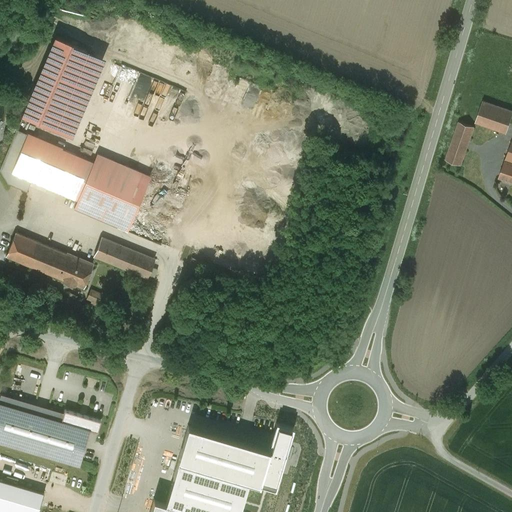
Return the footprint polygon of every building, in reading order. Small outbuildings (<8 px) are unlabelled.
[(105,57),(56,36),(23,114),(72,135),(105,57)] [(511,114),(511,110),(483,100),(476,121),(506,132),(511,114)] [(459,121),(445,159),(461,164),(474,126),(459,121)] [(93,161),(28,134),(13,171),(78,198),(93,161)] [(511,138),(499,177),(511,181),(511,138)] [(149,174),(97,152),(93,161),(78,198),(74,207),(125,229),(149,174)] [(66,252),(16,231),(6,255),(83,287),(87,278),(90,279),(93,270),(90,268),(93,263),(67,252),(66,252)] [(154,258),(101,236),(94,256),(146,277),(154,258)] [(88,301),(99,305),(104,292),(93,288),(88,301)] [(63,412),(0,393),(0,440),(79,464),(90,429),(97,431),(101,420),(64,409),(63,412)] [(270,449),(286,454),(294,427),(276,422),(269,449),(270,449)] [(269,449),(188,425),(165,502),(154,498),(149,511),(238,511),(247,480),(259,484),(270,449),(269,449)] [(286,454),(270,449),(259,484),(276,489),(286,454)] [(37,511),(44,492),(0,478),(0,510),(6,511),(37,511)]
